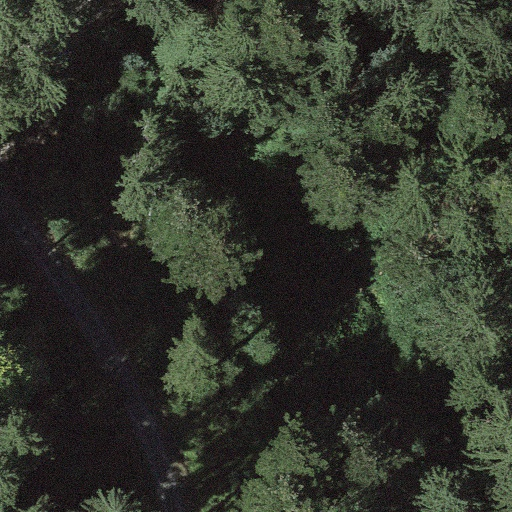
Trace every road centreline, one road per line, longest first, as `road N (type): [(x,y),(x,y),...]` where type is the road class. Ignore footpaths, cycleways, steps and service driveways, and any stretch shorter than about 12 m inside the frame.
road 1 (track): [(171,511),(137,404),(0,199)]
road 2 (track): [(0,76),(98,0)]
